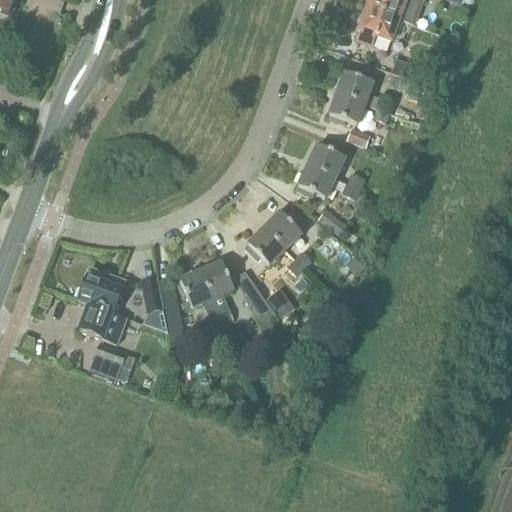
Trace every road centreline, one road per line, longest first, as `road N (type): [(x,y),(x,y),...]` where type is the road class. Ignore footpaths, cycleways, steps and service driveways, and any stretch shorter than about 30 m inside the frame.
road 1 (residential): [(24,213),(131,234),(209,205),(243,168),(307,0)]
road 2 (secondary): [(24,213),(66,105),(101,44),(111,0)]
